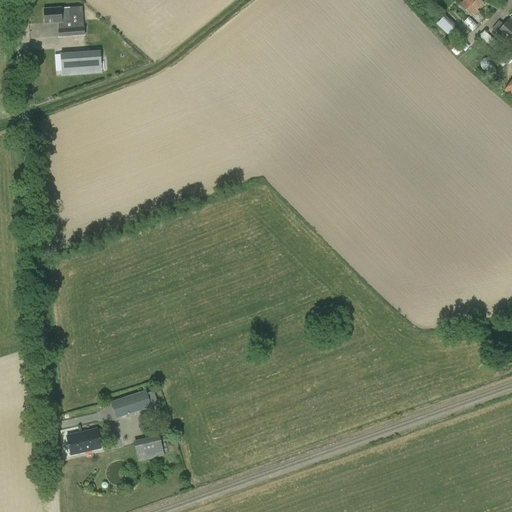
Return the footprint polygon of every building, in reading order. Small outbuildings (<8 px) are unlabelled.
[(480,0),(465,0),(460,6),(470,16),(483,3),(480,0)] [(82,7),(60,9),(44,10),(45,23),(58,23),(59,37),(85,36),(82,7)] [(437,24),(447,35),(455,26),(445,16),(437,24)] [(473,30),(478,25),(468,17),(464,22),(473,30)] [(499,21),(492,29),(511,46),(511,21),(509,19),(504,25),(499,21)] [(498,44),(484,32),(477,40),(483,45),(485,43),(494,50),(496,47),(498,44)] [(457,44),(452,39),(446,44),(452,49),(451,50),(457,56),(462,51),(456,45),(457,44)] [(62,77),(102,74),(101,51),(60,54),(62,77)] [(117,419),(152,407),(146,390),(111,402),(117,419)] [(66,436),(71,456),(101,449),(96,429),(66,436)] [(160,437),(134,443),(138,463),(164,456),(160,437)]
